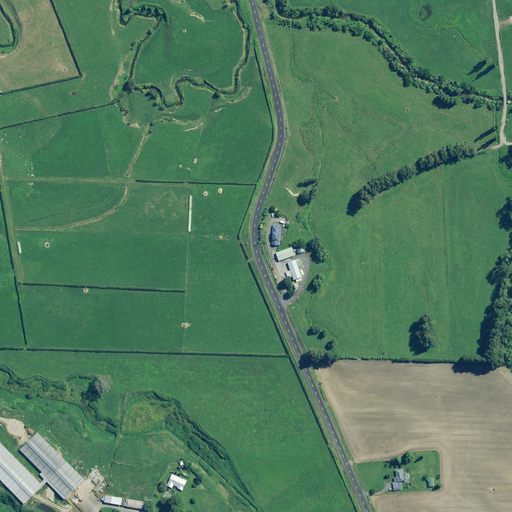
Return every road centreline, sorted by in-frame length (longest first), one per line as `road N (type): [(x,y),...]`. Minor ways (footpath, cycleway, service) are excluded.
road 1 (unclassified): [(251,0),(281,136),(254,243),(367,511)]
road 2 (track): [(180,186),(0,171)]
road 3 (track): [(492,0),(503,143),(511,143)]
